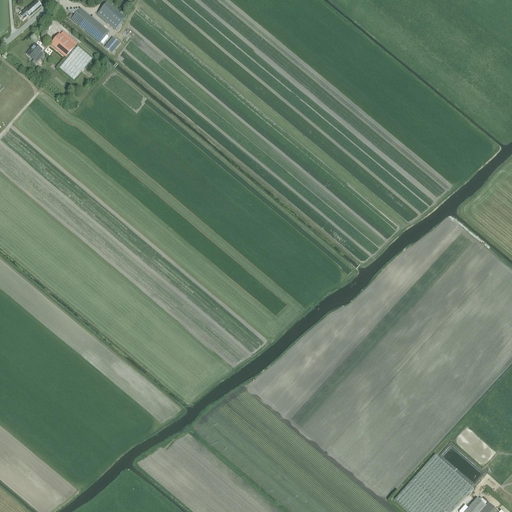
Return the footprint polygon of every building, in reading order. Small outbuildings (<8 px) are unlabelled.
[(28,15),(30,17),(41,7),(37,1),(27,10),(27,9),(22,12),(23,13),(20,16),(23,20),(28,15)] [(124,18),(107,4),(97,15),(115,30),(124,18)] [(108,32),(81,9),(74,17),(71,15),(68,18),(71,20),(99,43),(108,32)] [(67,59),(76,49),(59,34),(50,45),(67,59)] [(113,38),(105,47),(112,53),(120,43),(113,38)] [(27,54),(34,60),(37,63),(43,55),(40,53),(42,51),(35,45),(27,54)] [(74,81),(92,60),(78,47),(76,49),(67,59),(59,69),(74,81)] [(452,511),(473,489),(435,455),(395,500),(408,511),(452,511)] [(497,511),(488,504),(486,506),(477,498),(465,511),(497,511)]
